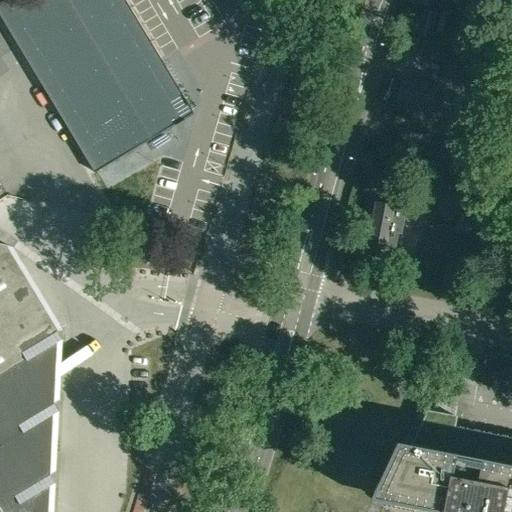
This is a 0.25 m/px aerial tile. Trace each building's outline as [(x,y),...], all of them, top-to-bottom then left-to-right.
[(118,0),(6,0),(0,4),(0,20),(93,175),(189,117),(118,0)] [(396,105),(395,106),(428,115),(428,114),(439,117),(446,91),(435,88),(437,81),(420,77),(418,83),(403,79),(400,90),(396,92),(393,101),(394,101),(396,105)] [(454,167),(449,186),(461,189),(466,170),(454,167)] [(421,184),(417,197),(437,203),(440,189),(421,184)] [(375,205),(366,254),(383,258),(384,255),(393,257),(397,234),(400,235),(403,222),(402,222),(403,212),(393,210),(393,208),(375,205)] [(0,511),(52,511),(54,484),(49,476),(54,473),(57,412),(53,404),(58,401),(61,342),(58,337),(56,333),(61,330),(18,257),(13,249),(0,245),(0,511)] [(394,450),(370,502),(379,504),(383,505),(385,506),(417,511),(511,511),(511,440),(454,430),(456,418),(451,417),(440,415),(427,412),(421,424),(410,449),(398,446),(396,446),(394,450)]
